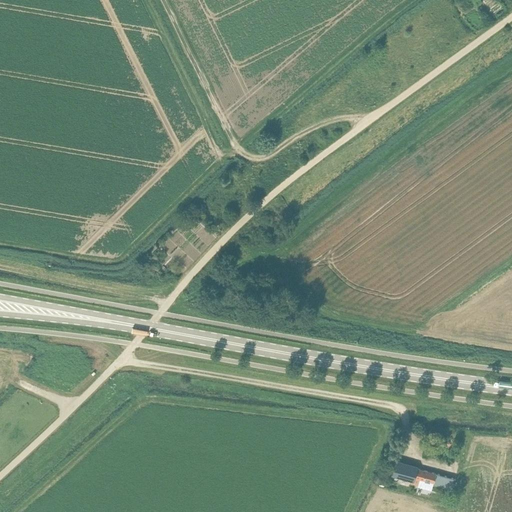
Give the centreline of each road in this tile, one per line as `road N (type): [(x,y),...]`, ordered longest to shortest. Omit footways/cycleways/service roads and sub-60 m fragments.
road 1 (track): [(18,511),(148,399),(371,422),(383,437),(348,511)]
road 2 (unclassified): [(148,328),(194,270),(288,180),(511,17)]
road 3 (primary): [(511,389),(148,328)]
road 4 (track): [(119,360),(395,407),(410,451)]
road 5 (track): [(366,123),(326,120),(262,159),(244,156),(163,0)]
road 6 (unclassified): [(0,476),(148,328)]
road 7 (track): [(168,303),(0,267)]
road 8 (primary): [(148,328),(1,305)]
